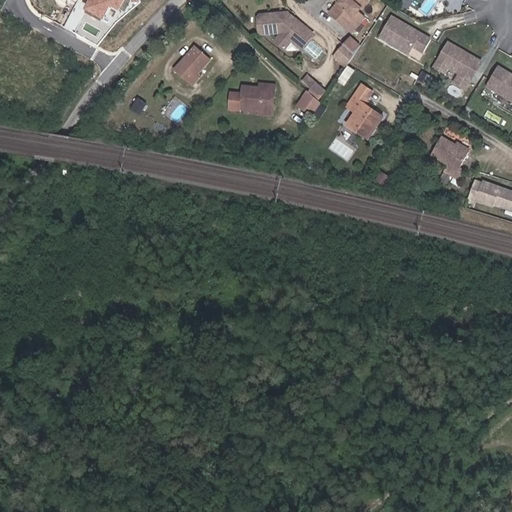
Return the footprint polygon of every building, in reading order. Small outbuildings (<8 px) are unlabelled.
[(118,8),(121,0),(91,0),(85,12),(102,20),(110,4),(118,8)] [(368,0),(359,0),(354,7),(358,10),(355,13),(346,24),(370,42),(380,27),(373,22),(382,10),(368,0)] [(281,31),(292,39),(304,25),(285,10),(258,15),(255,19),(258,32),(260,34),(281,31)] [(399,17),(390,31),(399,37),(396,42),(408,50),(412,43),(423,50),(431,37),(399,17)] [(304,25),(292,39),(300,46),(312,31),(304,25)] [(396,42),(399,37),(390,31),(387,37),(396,42)] [(345,66),(363,45),(351,35),(333,55),(345,66)] [(446,39),(431,63),(441,69),(445,63),(456,70),(453,74),(464,81),(478,60),(459,47),(458,49),(453,46),(454,44),(446,39)] [(174,63),(190,77),(201,66),(198,63),(209,51),(198,41),(195,43),(194,42),(174,63)] [(492,63),(480,82),(511,102),(511,74),(509,72),(507,73),(506,74),(502,71),(503,70),(492,63)] [(428,73),(421,68),(415,76),(423,81),(428,73)] [(464,81),(453,74),(450,79),(461,86),(464,81)] [(236,92),(224,92),(224,110),(233,110),(237,106),(257,106),(257,100),(269,100),(268,79),(252,79),(252,90),(247,90),(247,84),(236,84),(236,92)] [(362,92),(351,86),(347,92),(358,99),(362,92)] [(321,100),(310,92),(298,107),(309,115),(321,100)] [(358,99),(347,92),(338,108),(347,113),(338,128),(359,140),(367,127),(363,125),(370,114),(354,104),(358,99)] [(369,102),(374,106),(381,95),(376,92),(369,102)] [(269,100),(257,100),(257,106),(257,110),(269,109),(269,100)] [(363,125),(367,127),(374,116),(370,114),(363,125)] [(432,170),(449,180),(453,173),(448,170),(457,153),(432,138),(422,154),(437,163),(432,170)] [(511,189),(476,178),(469,199),(511,213),(511,189)]
